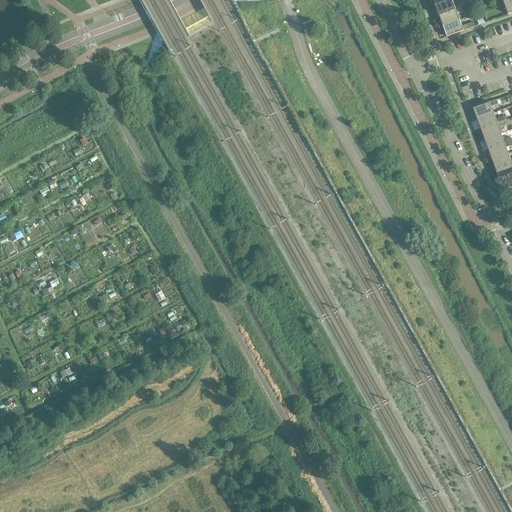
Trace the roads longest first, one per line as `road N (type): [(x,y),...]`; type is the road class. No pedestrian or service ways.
road 1 (residential): [(511,267),(414,71)]
road 2 (tertiary): [(0,88),(180,0)]
road 3 (tertiary): [(154,0),(0,74)]
